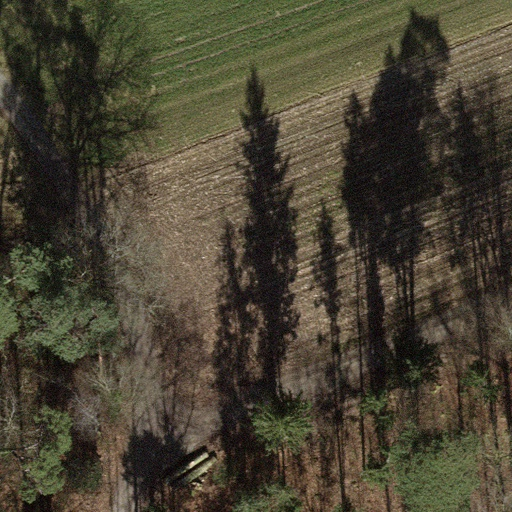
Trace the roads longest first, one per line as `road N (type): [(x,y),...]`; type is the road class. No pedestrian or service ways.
road 1 (track): [(138,511),(170,365),(511,253)]
road 2 (track): [(170,365),(36,127),(0,92)]
